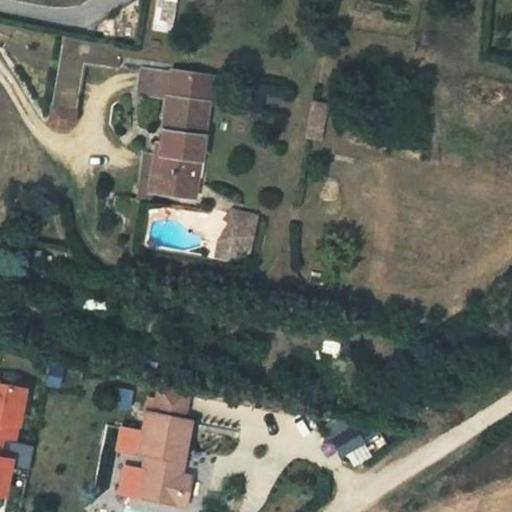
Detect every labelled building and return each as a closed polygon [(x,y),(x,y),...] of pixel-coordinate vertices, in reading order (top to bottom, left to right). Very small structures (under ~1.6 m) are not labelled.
[(128,67),(63,54),(53,106),(77,111),(85,72),(125,80),(128,67)] [(176,59),(172,82),(217,91),(221,68),(176,59)] [(162,136),(152,135),(144,177),(190,185),(195,145),(207,147),(217,91),(172,82),(162,136)] [(312,100),(305,137),(320,140),(327,103),(312,100)] [(207,147),(195,145),(190,185),(199,186),(207,147)] [(263,210),(238,205),(229,216),(234,219),(260,225),(263,210)] [(260,225),(234,219),(224,238),(223,251),(253,255),(260,225)] [(189,382),(155,376),(154,386),(187,391),(189,382)] [(24,381),(0,377),(0,432),(14,435),(24,381)] [(138,445),(148,447),(141,488),(175,495),(185,497),(190,472),(181,469),(193,416),(183,412),(187,391),(154,386),(152,405),(143,405),(138,445)] [(323,419),(338,457),(366,446),(352,408),(323,419)] [(181,469),(190,472),(201,417),(193,416),(181,469)] [(14,435),(0,432),(0,487),(5,488),(14,435)]
